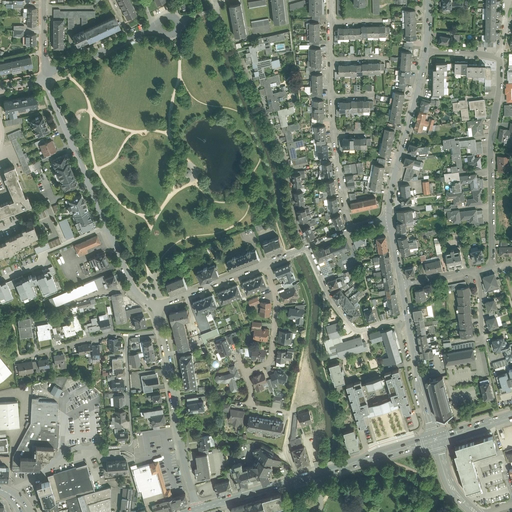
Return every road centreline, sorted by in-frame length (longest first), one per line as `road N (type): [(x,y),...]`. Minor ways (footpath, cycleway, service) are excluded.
road 1 (residential): [(214,1),(285,168),(307,248)]
road 2 (residential): [(44,77),(122,269),(156,308)]
road 3 (primary): [(196,509),(436,439)]
road 4 (residential): [(491,266),(501,59)]
road 5 (residential): [(159,332),(196,509)]
road 6 (residential): [(390,216),(426,52)]
road 7 (residential): [(307,248),(325,290),(358,331),(407,316)]
road 8 (residential): [(159,332),(19,358)]
road 9 (residential): [(436,439),(407,316)]
road 10 (residential): [(245,372),(271,356),(276,300),(263,264)]
road 11 (residential): [(44,77),(156,27)]
